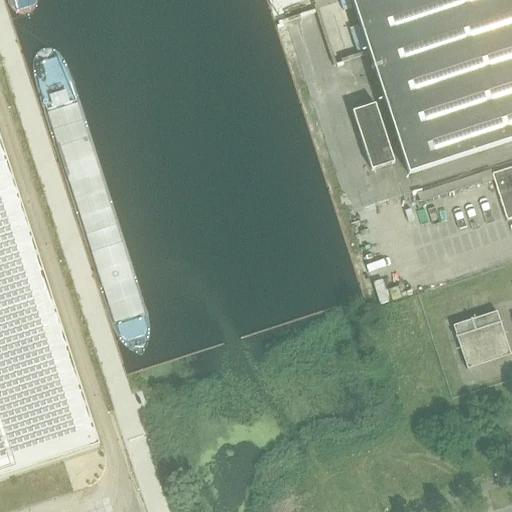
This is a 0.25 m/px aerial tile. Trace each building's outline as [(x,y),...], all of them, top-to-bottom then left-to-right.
[(511,0),(351,0),(408,175),(511,141),(511,0)] [(352,112),(372,170),(394,163),(375,104),(352,112)] [(0,480),(97,449),(0,149),(0,480)] [(507,220),(511,218),(511,168),(492,175),(507,220)] [(467,370),(510,355),(497,312),(453,326),(467,370)]
